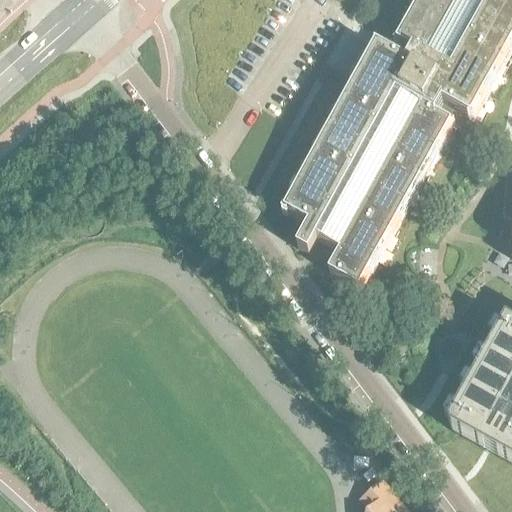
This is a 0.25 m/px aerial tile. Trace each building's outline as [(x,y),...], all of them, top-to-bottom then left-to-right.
[(400,47),(412,54),(428,62),(462,0),(425,0),(423,4),(421,3),(405,31),(407,33),(400,47)] [(511,0),(500,0),(441,106),(469,121),(477,108),(479,109),(495,80),(493,79),(507,53),(510,55),(511,50),(511,0)] [(285,216),(310,229),(316,232),(408,67),(377,50),(285,216)] [(441,139),(449,126),(421,110),(329,276),(357,291),(365,277),(368,278),(383,250),(381,249),(395,223),(398,224),(414,195),(411,194),(426,168),(428,169),(444,141),(441,139)] [(511,326),(506,323),(450,425),(449,429),(452,433),(511,466),(511,326)] [(406,511),(383,483),(360,502),(367,511),(406,511)]
